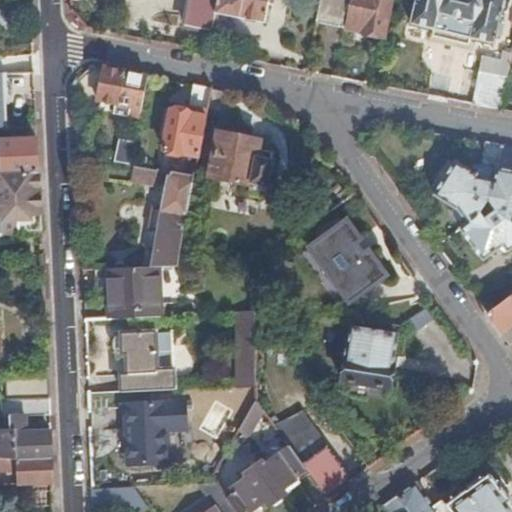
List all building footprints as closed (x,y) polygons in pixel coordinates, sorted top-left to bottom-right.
[(190,0),(185,29),(190,30),(196,0),(190,0)] [(196,0),(190,30),(212,35),(216,17),(244,22),(243,27),(256,30),(257,25),(265,26),(269,0),(196,0)] [(391,0),(321,0),(317,25),(366,35),(365,40),(375,42),(379,38),(383,39),(391,0)] [(416,0),(410,28),(493,47),(503,0),(416,0)] [(482,59),(472,107),(500,113),(509,65),(482,59)] [(148,79),(104,71),(98,103),(141,111),(148,79)] [(202,137),(211,91),(193,88),(187,117),(171,114),(164,153),(198,159),(202,137)] [(218,140),(202,137),(198,159),(196,173),(211,176),(210,180),(251,188),(252,186),(267,189),(271,163),(257,160),(260,143),(219,136),(218,140)] [(38,155),(37,140),(0,141),(0,176),(39,175),(38,155)] [(497,174),(501,148),(485,145),(481,170),(497,174)] [(511,150),(501,148),(497,174),(495,184),(493,196),(480,212),(487,221),(493,217),(511,219),(511,150)] [(433,192),(437,195),(454,170),(450,167),(433,192)] [(476,218),(480,212),(493,196),(495,184),(478,181),(476,178),(457,167),(454,170),(437,195),(436,199),(459,214),(467,225),(476,218)] [(495,184),(497,174),(481,170),(477,170),(476,178),(478,181),(495,184)] [(170,186),(172,176),(157,173),(155,183),(170,186)] [(41,213),(39,175),(0,176),(0,235),(20,235),(19,232),(19,215),(41,213)] [(178,269),(180,261),(195,180),(172,176),(170,186),(166,213),(153,211),(149,231),(162,234),(156,270),(160,271),(178,269)] [(511,219),(493,217),(487,221),(480,212),(476,218),(467,225),(459,231),(483,263),(502,249),(507,254),(511,251),(511,219)] [(19,215),(19,232),(41,231),(41,213),(19,215)] [(347,222),(309,250),(327,275),(337,268),(345,278),(335,285),(350,306),(388,279),(373,258),(368,262),(361,252),(366,248),(347,222)] [(245,281),(251,281),(250,274),(260,266),(250,260),(239,261),(239,267),(245,267),(246,274),(245,274),(245,281)] [(162,320),(160,271),(156,270),(108,273),(110,322),(120,322),(162,320)] [(497,330),(511,349),(511,347),(511,298),(488,317),(497,330)] [(257,389),(256,314),(241,315),(241,390),(257,389)] [(121,374),(121,396),(158,394),(156,335),(172,333),(172,319),(162,320),(120,322),(120,338),(114,340),(113,342),(111,345),(111,349),(112,353),(116,356),(121,357),(121,360),(126,359),(127,374),(121,374)] [(398,340),(352,332),(343,383),(390,392),(394,371),(393,370),(398,340)] [(49,399),(48,379),(6,381),(6,401),(30,400),(49,399)] [(50,418),(49,399),(30,400),(30,419),(50,418)] [(183,406),(123,408),(127,468),(166,466),(165,434),(184,433),(183,406)] [(291,449),(297,458),(325,438),(303,408),(276,429),(291,449)] [(52,460),(51,434),(26,434),(25,416),(11,417),(11,435),(0,435),(0,458),(16,461),(52,460)] [(210,441),(228,452),(240,433),(240,431),(223,421),(210,441)] [(297,479),(308,472),(304,467),(297,458),(291,449),(265,468),(283,492),(298,481),(297,479)] [(308,472),(328,500),(353,482),(329,449),(304,467),(308,472)] [(53,486),(52,460),(16,461),(17,487),(53,486)] [(265,511),(286,496),(283,492),(265,468),(262,465),(246,477),(248,480),(235,490),(238,495),(228,503),(234,511),(253,511),(261,507),(265,511)] [(417,485),(385,508),(388,511),(511,511),(511,509),(510,506),(511,506),(501,492),(500,492),(491,480),(489,478),(447,509),(444,503),(435,510),(417,485)] [(234,511),(228,503),(217,487),(204,495),(216,511),(215,511),(234,511)] [(93,493),(94,511),(132,511),(148,511),(132,491),(93,493)] [(22,508),(54,507),(53,492),(21,494),(22,508)]
